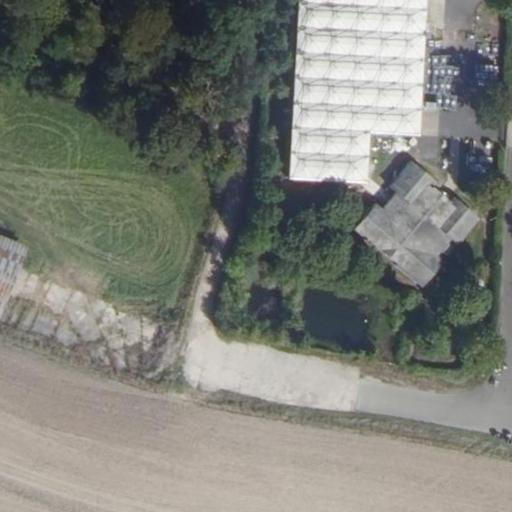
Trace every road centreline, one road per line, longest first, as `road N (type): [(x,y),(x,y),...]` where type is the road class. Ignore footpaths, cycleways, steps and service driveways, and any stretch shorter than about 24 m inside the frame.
road 1 (track): [(195,366),(205,289),(233,196),(250,0)]
road 2 (track): [(195,366),(92,331),(46,254),(0,235)]
road 3 (track): [(399,396),(195,366)]
